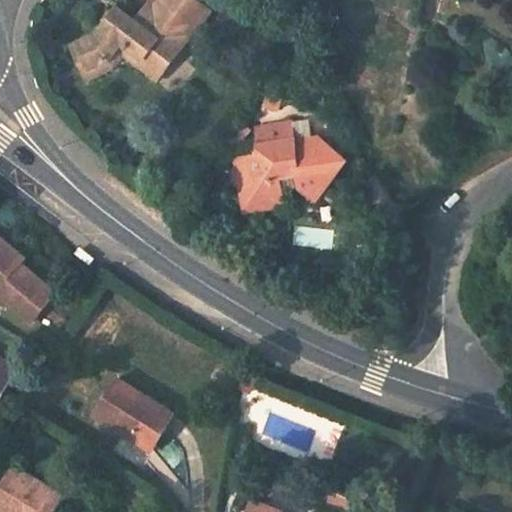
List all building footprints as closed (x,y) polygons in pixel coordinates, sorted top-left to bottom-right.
[(165,0),(162,4),(155,0),(153,0),(135,24),(118,11),(98,35),(71,44),(78,71),(105,64),(114,53),(120,45),(161,77),(196,30),(208,14),(189,0),(165,0)] [(155,84),(161,77),(120,45),(114,53),(155,84)] [(107,71),(105,64),(78,71),(81,79),(107,71)] [(297,201),(315,195),(330,205),(356,162),(330,146),(300,155),(299,149),(294,129),(258,138),(264,163),(252,167),(259,191),(251,203),(273,217),(291,213),(297,201)] [(323,141),(299,149),(300,155),(330,146),(323,141)] [(255,223),(273,217),(251,203),(259,191),(252,167),(241,170),(255,223)] [(0,305),(24,321),(46,290),(8,264),(12,259),(0,249),(0,305)] [(0,397),(17,368),(0,359),(0,397)] [(173,416),(117,379),(94,416),(122,434),(127,427),(155,444),(173,416)] [(150,452),(155,444),(127,427),(122,434),(150,452)] [(55,511),(64,498),(14,466),(0,489),(0,511),(55,511)] [(281,511),(253,500),(247,511),(281,511)]
